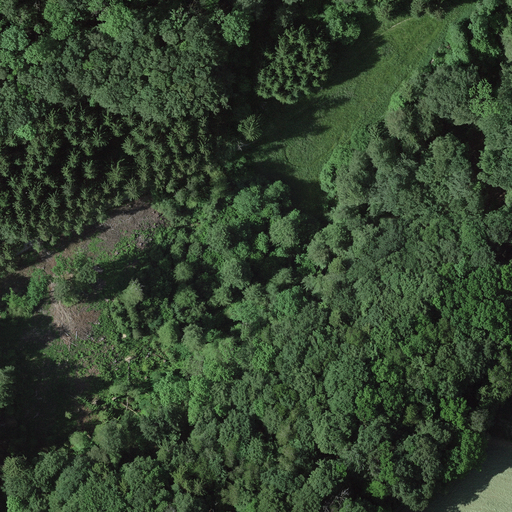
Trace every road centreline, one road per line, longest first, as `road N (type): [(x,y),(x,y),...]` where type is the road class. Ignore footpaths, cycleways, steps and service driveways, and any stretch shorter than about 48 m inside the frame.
road 1 (track): [(0,258),(181,178),(223,150),(260,141),(432,18)]
road 2 (track): [(282,126),(262,93),(241,82),(189,83),(0,119)]
